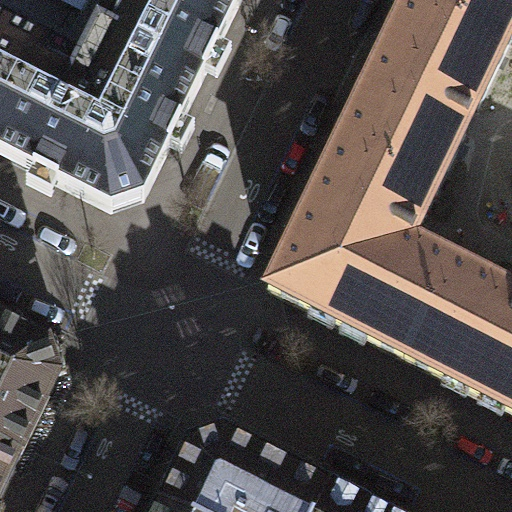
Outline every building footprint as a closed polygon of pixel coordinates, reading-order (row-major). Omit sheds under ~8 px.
[(12,29),(0,52),(0,157),(22,169),(112,214),(145,203),(193,104),(242,0),(111,0),(79,63),(12,29)] [(511,0),(409,0),(409,2),(370,82),(338,148),(267,294),(376,349),(404,363),(478,401),(511,417),(511,0)] [(0,23),(0,52),(12,29),(0,23)] [(0,452),(20,462),(57,383),(46,349),(0,325),(0,452)] [(320,511),(330,494),(296,476),(224,439),(192,451),(163,510),(166,511),(320,511)] [(0,503),(20,462),(0,452),(0,503)] [(365,511),(359,509),(330,494),(320,511),(365,511)]
